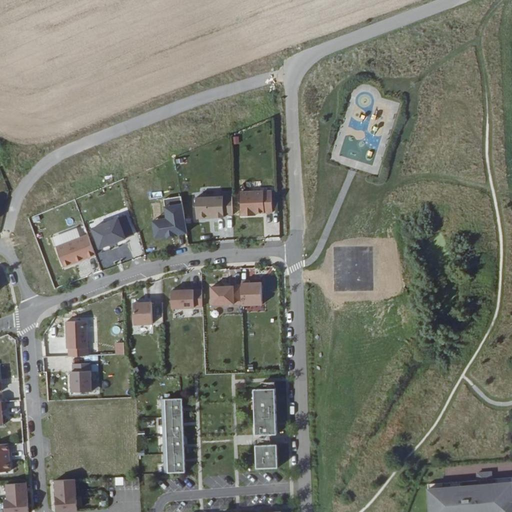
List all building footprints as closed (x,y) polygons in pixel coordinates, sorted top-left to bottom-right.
[(399,101),(381,95),(370,84),(352,87),(347,101),(329,160),(378,175),(399,101)] [(280,199),(249,200),(250,225),(258,224),(258,222),(263,222),(281,222),(280,199)] [(190,205),(189,202),(172,205),(174,217),(176,216),(175,207),(190,205)] [(195,239),(190,205),(175,207),(176,216),(174,217),(175,224),(169,225),(170,227),(161,228),(163,243),(175,241),(175,244),(183,243),(183,240),(195,239)] [(241,224),(241,205),(204,206),(205,225),(207,227),(215,227),(217,225),(223,225),(223,227),(233,227),(233,224),(241,224)] [(101,235),(108,255),(117,252),(117,251),(125,248),(125,249),(134,246),(134,245),(142,242),(135,223),(101,235)] [(104,262),(97,242),(65,253),(72,274),(83,270),(83,268),(86,267),(88,268),(104,262)] [(257,290),(249,290),(249,295),(250,313),(270,312),(269,292),(257,292),(257,290)] [(250,313),(249,295),(218,296),(219,313),(250,313)] [(130,308),(129,297),(119,301),(119,309),(130,308)] [(200,299),(177,299),(177,317),(200,316),(200,299)] [(158,310),(140,311),(140,332),(159,332),(158,310)] [(99,326),(78,326),(79,353),(81,353),(81,363),(100,363),(99,326)] [(81,377),(82,392),(102,391),(101,369),(83,369),(84,376),(81,377)] [(7,389),(6,378),(0,378),(0,397),(10,397),(9,388),(7,389)] [(280,394),(259,395),(260,441),(281,440),(280,394)] [(189,400),(173,400),(175,470),(192,469),(189,400)] [(12,415),(11,407),(0,407),(0,431),(9,430),(8,416),(12,415)] [(280,448),(260,449),(261,471),(281,470),(280,448)] [(0,478),(16,477),(14,450),(0,450),(0,478)] [(109,489),(139,488),(139,477),(109,478),(109,489)] [(511,511),(511,481),(427,485),(427,511),(511,511)] [(12,489),(13,505),(33,504),(32,488),(12,489)] [(66,488),(66,511),(86,511),(85,488),(66,488)]
